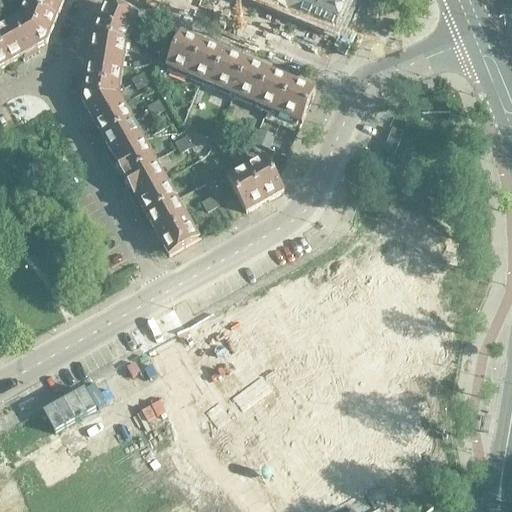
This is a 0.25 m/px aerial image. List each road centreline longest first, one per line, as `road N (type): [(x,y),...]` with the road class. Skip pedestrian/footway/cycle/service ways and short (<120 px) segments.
road 1 (tertiary): [(161,296),(301,211),(367,84)]
road 2 (residential): [(161,296),(42,86)]
road 3 (residential): [(367,84),(162,0)]
road 4 (tertiary): [(0,385),(161,296)]
